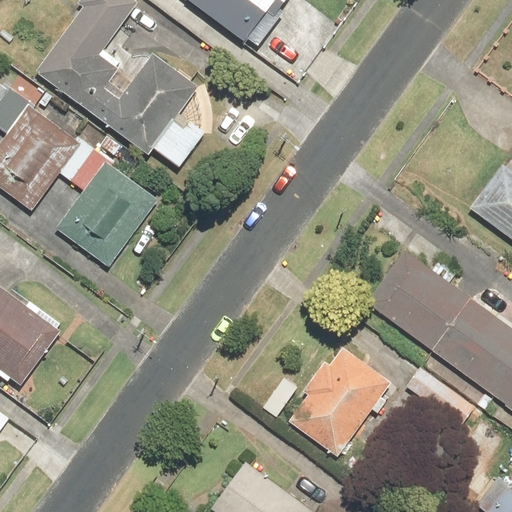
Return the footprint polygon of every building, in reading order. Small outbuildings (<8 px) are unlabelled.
[(81,0),(77,7),(82,11),(34,77),(171,177),(202,135),(177,116),(195,92),(151,59),(142,72),(130,63),(134,58),(110,41),(136,4),(130,0),(81,0)] [(180,0),(254,56),(283,17),(278,13),(287,0),(180,0)] [(79,147),(27,110),(31,105),(4,86),(2,89),(0,87),(0,134),(6,138),(0,146),(0,191),(31,213),(57,177),(81,194),(54,231),(107,269),(156,202),(105,166),(109,161),(82,142),(79,147)] [(511,174),(499,165),(467,211),(511,242),(511,174)] [(511,332),(446,285),(452,277),(437,267),(432,275),(396,249),(360,299),(511,409),(511,332)] [(0,372),(17,385),(56,334),(63,324),(14,288),(7,297),(0,292),(0,372)] [(387,385),(333,347),(282,421),(336,458),(387,385)] [(472,407),(419,369),(404,389),(458,427),(472,407)] [(302,511),(241,467),(209,510),(211,511),(302,511)] [(481,511),(511,511),(511,493),(494,480),(474,507),(481,511)]
